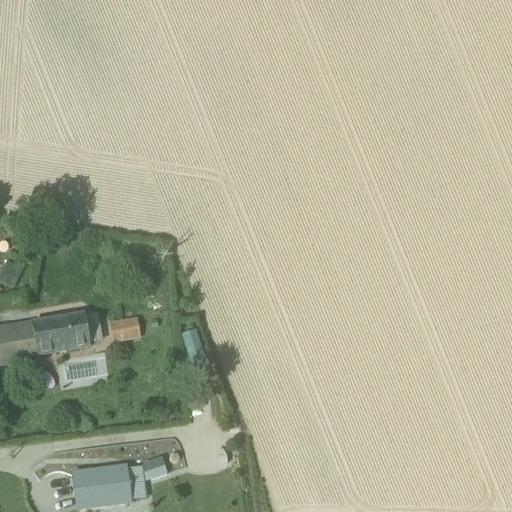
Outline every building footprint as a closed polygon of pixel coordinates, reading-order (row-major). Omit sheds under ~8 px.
[(0,284),(15,290),(24,270),(8,263),(0,283),(0,284)] [(0,334),(0,341),(4,365),(87,349),(81,317),(28,327),(29,329),(0,334)] [(107,327),(110,344),(134,340),(131,323),(107,327)] [(142,467),(142,470),(145,487),(167,478),(161,461),(142,467)] [(126,471),(72,478),(76,511),(88,511),(131,506),(131,504),(147,502),(145,487),(142,470),(126,473),(126,471)]
